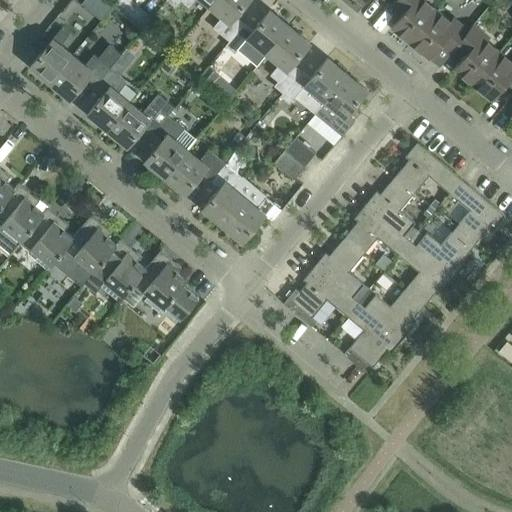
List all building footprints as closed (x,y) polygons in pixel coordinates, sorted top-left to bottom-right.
[(105,0),(83,0),(82,3),(102,20),(113,6),(105,0)] [(247,0),(214,0),(210,5),(222,15),(213,26),(229,40),(244,22),(236,15),(247,0)] [(411,42),(437,9),(425,0),(395,0),(392,4),(403,12),(391,26),(411,42)] [(267,52),(290,25),(270,9),(253,29),(244,22),(229,40),(225,44),(234,52),(247,36),(267,52)] [(456,46),(474,23),(474,22),(466,16),(461,22),(459,21),(456,25),(437,9),(411,42),(430,57),(441,44),(451,52),(456,46)] [(473,83),(500,51),(481,35),(484,32),(474,23),(456,46),(465,54),(454,67),(473,83)] [(310,42),(290,25),(267,52),(279,62),(270,74),(278,80),(274,84),(283,92),(302,70),(293,62),(310,42)] [(50,81),(73,54),(61,44),(70,33),(62,26),(30,64),(50,81)] [(109,43),(98,56),(94,53),(85,64),(73,54),(50,81),(70,98),(87,77),(96,84),(111,67),(121,54),(109,43)] [(511,60),(500,51),(473,83),(492,99),(503,85),(511,92),(511,60)] [(315,112),(347,73),(327,56),(310,77),(302,70),(283,92),(280,95),(290,102),(295,96),(315,112)] [(108,129),(130,101),(118,91),(127,80),(111,67),(96,84),(105,91),(88,112),(108,129)] [(367,89),(347,73),(315,112),(342,135),(355,120),(347,113),(367,89)] [(153,132),(168,114),(175,106),(165,98),(158,106),(152,100),(142,111),(130,101),(108,129),(128,145),(145,125),(153,132)] [(185,128),(168,114),(153,132),(162,139),(145,160),(165,176),(188,149),(176,139),(185,128)] [(296,135),(285,148),(305,165),(316,152),(296,135)] [(461,177),(417,141),(406,155),(409,158),(395,175),(415,192),(429,174),(449,191),(450,191),(461,177)] [(211,179),(226,162),(209,148),(200,159),(188,149),(165,176),(185,193),(202,172),(211,179)] [(305,165),(285,148),(274,162),(294,178),(305,165)] [(223,224),(255,185),(243,175),(242,175),(226,162),(211,179),(220,187),(203,207),(223,224)] [(0,205),(16,187),(15,187),(7,180),(11,175),(0,165),(0,205)] [(400,209),(415,192),(395,175),(381,193),(377,189),(366,203),(404,234),(405,233),(415,221),(400,209)] [(505,214),(476,190),(461,177),(450,191),(449,191),(446,194),(455,202),(458,198),(470,209),(456,226),(476,242),(490,225),(494,228),(505,214)] [(16,187),(0,205),(0,243),(11,252),(21,239),(45,211),(44,211),(36,204),(40,199),(20,182),(19,182),(15,187),(16,187)] [(275,202),(267,195),(255,185),(223,224),(243,240),(275,202)] [(404,234),(366,203),(354,217),(358,220),(344,237),(364,253),(378,236),(398,253),(410,239),(405,233),(404,234)] [(69,223),(49,206),(48,206),(44,211),(45,211),(21,239),(39,254),(34,259),(43,266),(47,260),(51,264),(53,262),(74,235),(65,228),(69,223)] [(117,243),(117,242),(108,235),(112,230),(92,213),(74,235),(53,262),(82,286),(84,283),(117,243)] [(461,259),(476,242),(456,226),(442,243),(427,231),(416,243),(416,244),(454,276),(465,262),(461,259)] [(142,255),(121,238),(121,237),(117,242),(117,243),(84,283),(96,291),(101,285),(119,301),(135,282),(134,282),(147,267),(146,267),(138,260),(142,255)] [(349,270),(364,253),(344,237),(330,254),(326,251),(315,265),(353,296),(354,295),(364,283),(349,270)] [(416,244),(416,243),(410,239),(398,253),(419,270),(405,287),(425,304),(439,286),(443,290),(454,276),(416,244)] [(182,266),(161,249),(161,248),(146,267),(147,267),(134,282),(135,282),(180,320),(199,296),(192,291),(194,288),(185,281),(187,278),(178,271),(182,266)] [(353,296),(315,265),(303,278),(307,281),(298,292),(294,288),(282,301),(311,326),(317,319),(312,315),(327,298),(347,315),(360,300),(354,295),(353,296)] [(410,321),(425,304),(405,287),(391,305),(376,292),(365,305),(403,338),(414,324),(410,321)] [(365,305),(360,300),(347,315),(364,329),(350,347),(353,349),(347,356),(362,368),(368,362),(373,366),(388,348),(391,351),(403,338),(365,305)] [(511,360),(511,343),(507,340),(498,350),(511,361),(511,360)]
